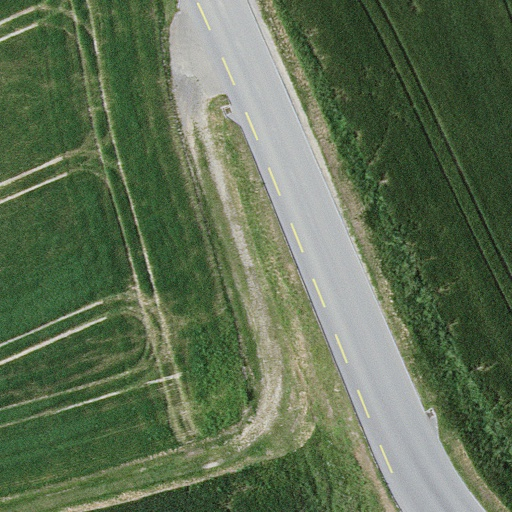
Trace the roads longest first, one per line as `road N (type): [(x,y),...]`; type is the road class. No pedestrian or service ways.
road 1 (track): [(228,37),(193,71),(200,142),(270,375),(261,417),(233,448),(0,511)]
road 2 (tertiary): [(211,0),(318,230),(398,435),(443,511)]
